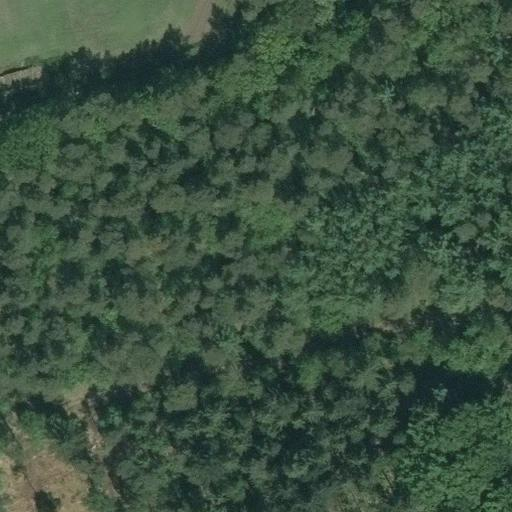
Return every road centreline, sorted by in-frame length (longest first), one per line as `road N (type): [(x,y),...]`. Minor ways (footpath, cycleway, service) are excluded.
road 1 (track): [(511,299),(0,418)]
road 2 (track): [(240,99),(511,36)]
road 3 (track): [(0,152),(240,99)]
